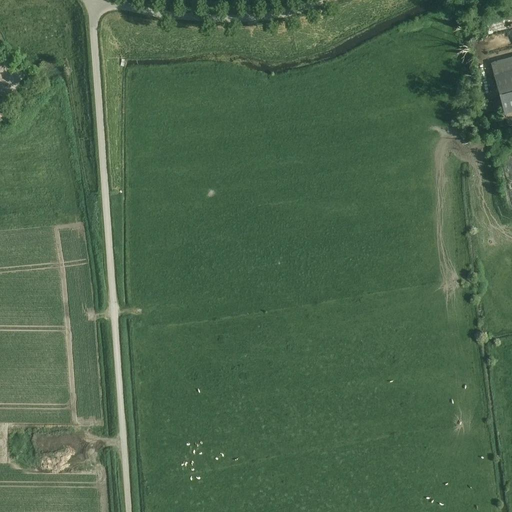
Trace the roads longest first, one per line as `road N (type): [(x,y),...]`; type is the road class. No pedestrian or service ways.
road 1 (unclassified): [(129,511),(96,0)]
road 2 (unclassified): [(101,0),(236,20),(322,0)]
